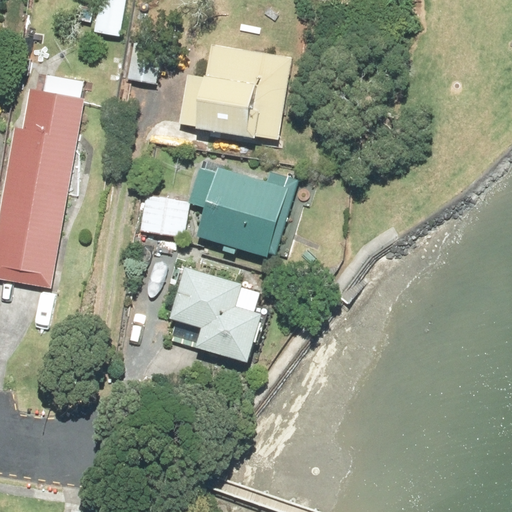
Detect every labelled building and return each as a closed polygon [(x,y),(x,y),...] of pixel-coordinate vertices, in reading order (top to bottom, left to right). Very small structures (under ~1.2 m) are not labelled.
[(103,0),(98,33),(125,38),(130,0),(103,0)] [(237,17),(235,44),(290,48),(292,22),(237,17)] [(167,45),(137,40),(131,80),(160,85),(167,45)] [(298,59),(215,45),(210,79),(192,76),(184,124),(202,127),(202,130),(262,140),(262,137),(284,141),(298,59)] [(0,279),(56,289),(90,100),(85,99),(88,83),(52,77),(49,92),(33,90),(26,130),(20,128),(0,238),(0,279)] [(211,209),(202,238),(273,259),(275,254),(282,256),(304,181),(275,172),(271,183),(226,169),(227,166),(206,160),(194,201),(150,194),(144,232),(191,239),(196,205),(211,209)] [(188,256),(164,250),(154,289),(179,295),(188,256)] [(250,285),(193,268),(178,320),(209,329),(204,348),(256,364),(270,316),(262,314),(268,294),(249,289),(250,285)]
